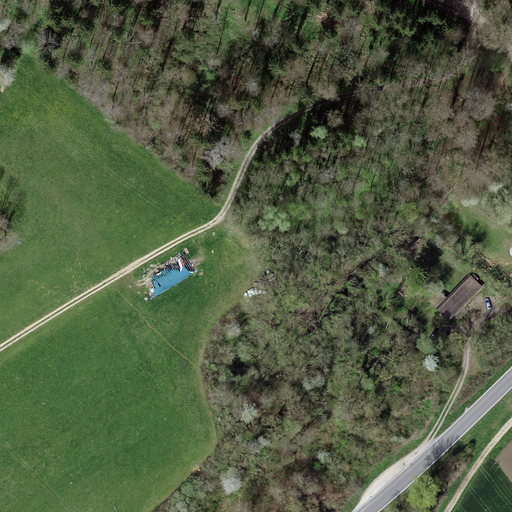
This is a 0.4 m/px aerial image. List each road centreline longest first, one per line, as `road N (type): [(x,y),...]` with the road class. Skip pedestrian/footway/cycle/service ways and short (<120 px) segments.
road 1 (track): [(0,349),(224,211),(238,171),(275,122),(323,101),(458,70),(488,27)]
road 2 (secondary): [(371,511),(511,381)]
